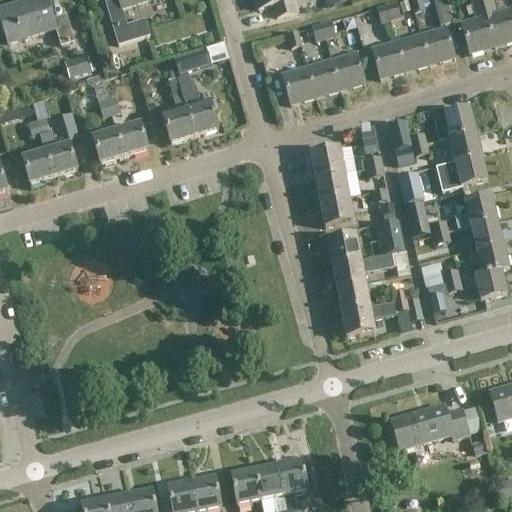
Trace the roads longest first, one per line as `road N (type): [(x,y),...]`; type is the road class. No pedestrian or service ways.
road 1 (tertiary): [(33,471),(331,386)]
road 2 (residential): [(0,225),(264,148)]
road 3 (residential): [(264,148),(511,74)]
road 4 (residential): [(331,386),(264,148)]
road 5 (tertiary): [(331,386),(511,334)]
road 6 (residential): [(221,0),(264,148)]
road 7 (residential): [(33,471),(0,328)]
road 8 (residential): [(358,511),(331,386)]
